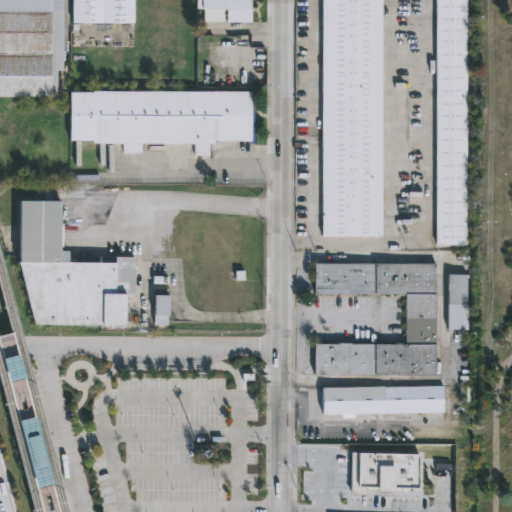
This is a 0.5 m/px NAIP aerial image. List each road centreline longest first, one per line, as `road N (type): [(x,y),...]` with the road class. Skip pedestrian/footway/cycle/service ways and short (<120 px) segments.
road 1 (residential): [(282,0),(277,347)]
road 2 (residential): [(277,347),(278,511)]
